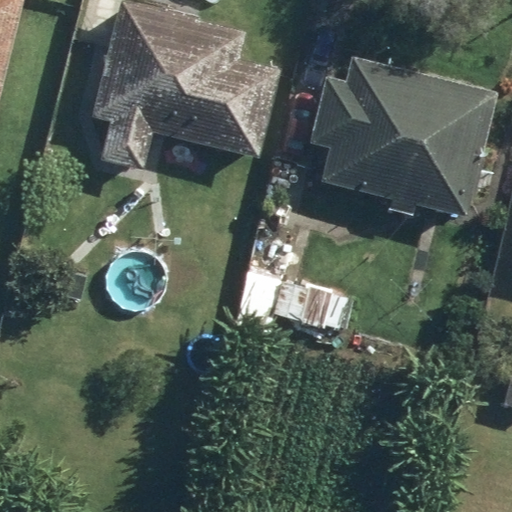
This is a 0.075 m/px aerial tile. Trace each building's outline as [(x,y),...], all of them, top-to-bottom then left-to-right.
[(0,0),(0,91),(24,0),(0,0)] [(152,126),(257,154),(280,68),(237,56),(244,30),(129,0),(123,0),(94,111),(108,114),(97,155),(141,167),(152,126)] [(331,148),(323,178),(464,215),(494,104),(438,90),(440,80),(356,57),(353,67),(349,82),(326,76),(308,142),(331,148)] [(55,261),(46,296),(79,305),(88,270),(55,261)] [(272,313),(271,321),(345,329),(346,320),(349,320),(351,297),(332,295),(333,291),(323,290),(323,284),(258,278),(254,311),(272,313)]
